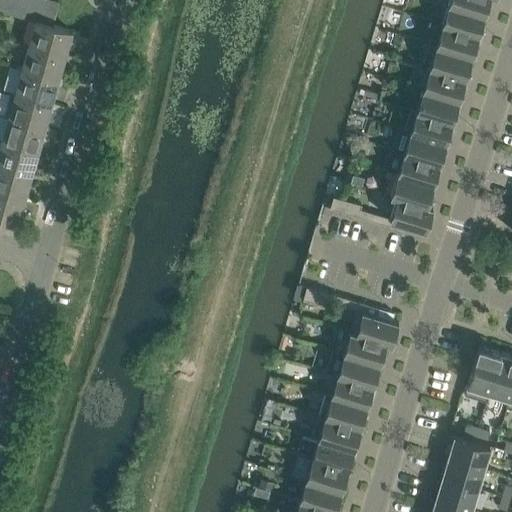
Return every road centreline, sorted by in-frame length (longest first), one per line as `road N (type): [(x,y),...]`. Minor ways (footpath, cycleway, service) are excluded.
road 1 (residential): [(113,0),(50,258)]
road 2 (residential): [(511,48),(441,288)]
road 3 (residential): [(441,288),(373,511)]
road 4 (residential): [(50,258),(0,430)]
